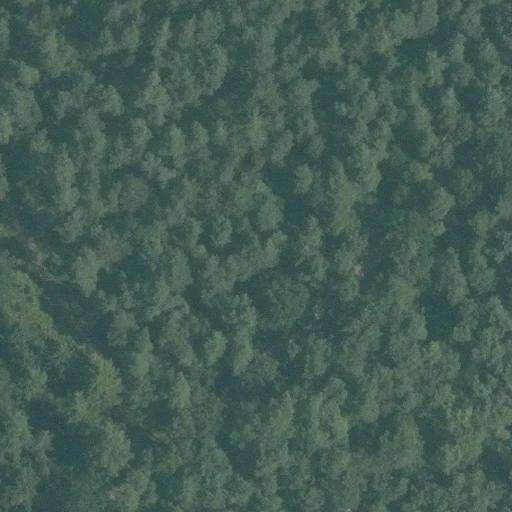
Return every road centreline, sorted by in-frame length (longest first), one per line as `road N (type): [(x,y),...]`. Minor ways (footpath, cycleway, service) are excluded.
road 1 (track): [(104,511),(511,126)]
road 2 (track): [(404,0),(437,39),(466,38),(511,1)]
